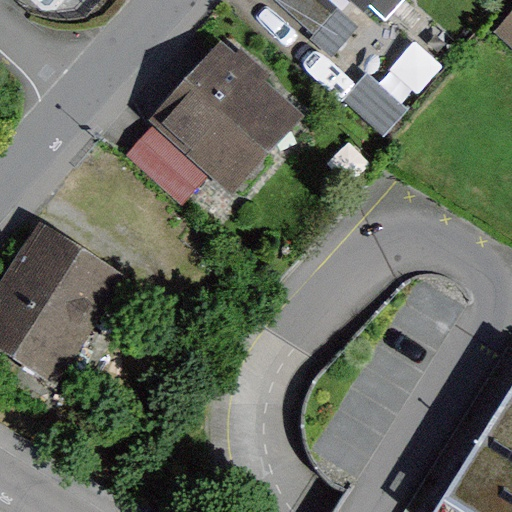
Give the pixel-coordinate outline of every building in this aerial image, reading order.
[(375,0),(326,0),(354,24),(375,0)] [(511,39),(511,21),(503,31),(511,39)] [(213,54),(138,145),(219,212),(295,122),(213,54)] [(130,283),(39,230),(0,296),(0,358),(63,396),(130,283)] [(511,511),(511,384),(434,511),(511,511)]
